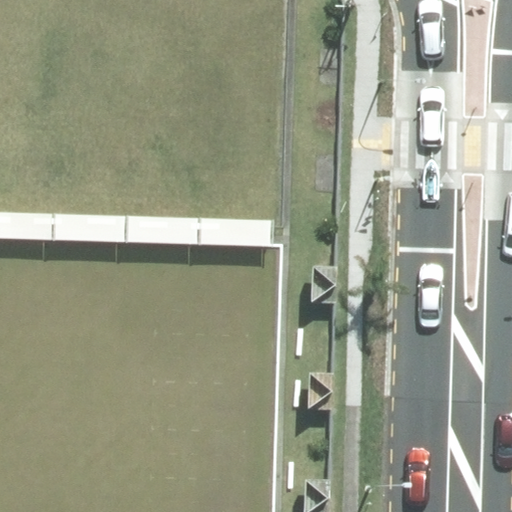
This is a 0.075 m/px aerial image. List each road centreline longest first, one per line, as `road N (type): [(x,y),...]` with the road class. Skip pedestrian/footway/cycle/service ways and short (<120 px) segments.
road 1 (secondary): [(467,491),(427,223),(414,0)]
road 2 (secondary): [(511,277),(467,491)]
